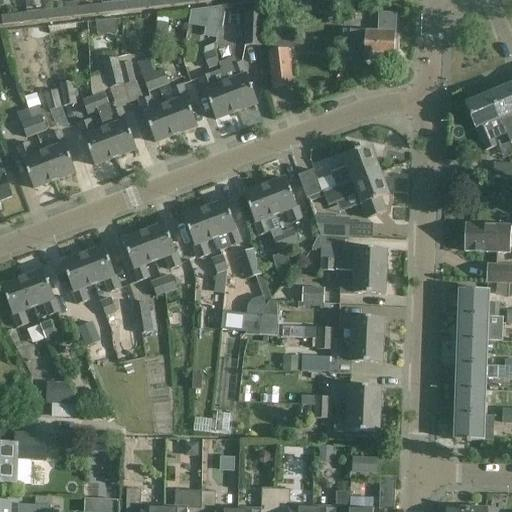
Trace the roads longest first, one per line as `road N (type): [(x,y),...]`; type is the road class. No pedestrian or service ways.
road 1 (residential): [(0,248),(382,104),(430,99)]
road 2 (residential): [(417,473),(430,99)]
